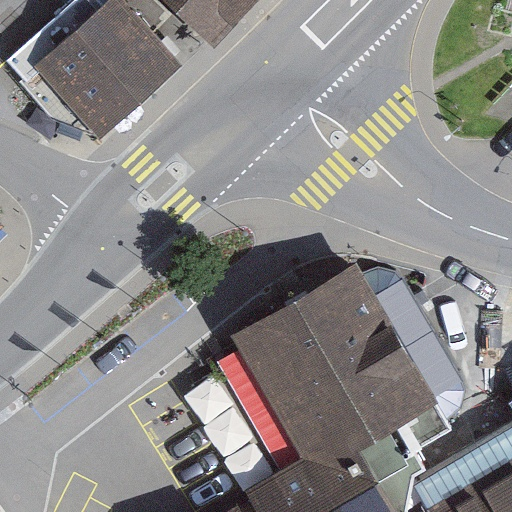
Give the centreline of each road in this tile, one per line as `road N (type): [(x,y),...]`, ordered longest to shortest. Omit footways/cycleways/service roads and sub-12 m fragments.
road 1 (secondary): [(276,78),(397,191),(511,241)]
road 2 (secondary): [(276,78),(109,240)]
road 3 (secondary): [(109,240),(0,347)]
road 4 (tertiary): [(109,240),(0,155)]
